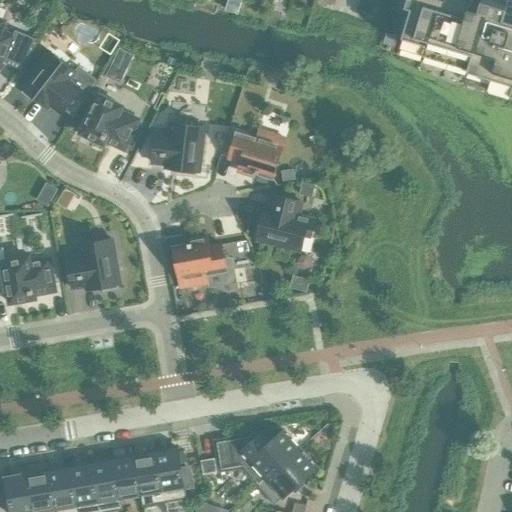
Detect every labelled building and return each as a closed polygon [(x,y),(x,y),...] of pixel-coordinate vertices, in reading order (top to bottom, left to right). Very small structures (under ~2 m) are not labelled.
[(406,0),(405,6),(411,8),(402,37),(425,44),(422,53),(468,67),(468,69),(511,82),(511,88),(511,93),(511,7),(487,0),(406,0)] [(0,66),(1,67),(14,36),(1,31),(5,21),(0,18),(0,66)] [(41,98),(61,113),(80,89),(69,80),(75,72),(49,51),(21,87),(24,90),(22,92),(33,100),(35,98),(39,101),(41,98)] [(105,141),(124,150),(138,120),(120,111),(122,106),(98,95),(80,133),(104,144),(105,141)] [(195,171),(199,172),(204,126),(171,122),(169,133),(155,132),(151,162),(177,165),(177,169),(181,170),(181,172),(195,174),(195,171)] [(237,132),(228,158),(241,162),(238,171),(254,176),(255,173),(272,178),(285,138),(258,130),(256,138),(237,132)] [(257,236),(256,240),(300,251),(304,235),(310,236),(314,220),(298,216),(301,202),(272,194),(265,219),(261,218),(260,223),(258,222),(254,235),(257,236)] [(173,246),(180,287),(208,283),(206,274),(226,271),(221,244),(208,247),(206,237),(190,240),(191,243),(173,246)] [(116,285),(120,284),(112,239),(79,245),(81,255),(66,258),(72,288),(86,286),(87,290),(103,287),(103,289),(116,287),(116,285)] [(0,292),(7,291),(9,303),(35,299),(35,295),(55,291),(49,258),(29,262),(28,257),(3,261),(1,249),(0,249),(0,292)] [(299,449),(283,430),(269,443),(265,439),(256,447),(246,436),(215,441),(220,471),(242,467),(259,485),(299,449)] [(181,469),(177,448),(155,451),(164,503),(186,499),(184,487),(192,486),(189,468),(181,469)] [(316,468),(299,449),(259,485),(275,504),(291,490),(294,494),(305,484),(301,480),(316,468)] [(164,503),(155,451),(134,455),(143,506),(164,503)] [(143,506),(134,455),(113,459),(122,510),(120,498),(140,495),(142,506),(143,506)] [(108,511),(122,510),(113,459),(91,462),(99,511),(108,511)] [(99,511),(91,462),(70,466),(78,511),(99,511)] [(78,511),(70,466),(49,470),(56,511),(78,511)] [(56,511),(49,470),(28,474),(34,511),(40,511),(55,509),(55,511),(56,511)] [(34,511),(28,474),(5,477),(11,511),(34,511)]
